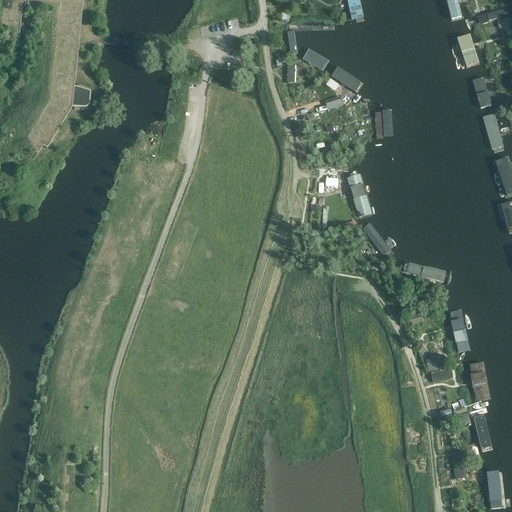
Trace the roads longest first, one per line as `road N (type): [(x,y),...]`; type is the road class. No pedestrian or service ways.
road 1 (track): [(438,511),(429,425),(406,347),(357,278),(310,264),(301,229),(309,173),(302,126),(279,76),(240,65)]
road 2 (unclassified): [(216,52),(192,158),(111,387),(103,511)]
